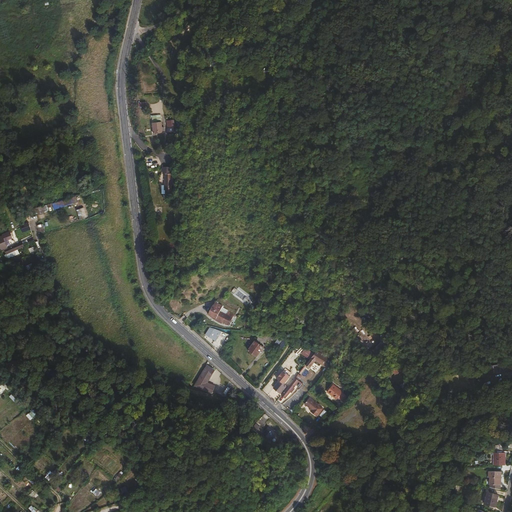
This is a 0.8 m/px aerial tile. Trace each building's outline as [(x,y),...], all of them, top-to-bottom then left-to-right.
[(162,119),(161,112),(153,112),(153,125),(164,125),(164,119),(162,119)] [(84,208),(76,210),(79,220),(87,217),(84,208)] [(10,233),(0,237),(0,244),(1,244),(3,249),(8,247),(5,241),(12,238),(10,233)] [(10,249),(11,252),(24,246),(23,242),(10,248),(10,249)] [(232,316),(220,310),(221,307),(213,305),(210,308),(208,313),(216,317),(216,318),(229,322),(232,316)] [(212,340),(215,330),(209,328),(205,338),(212,340)] [(272,343),(273,336),(265,334),(264,341),(272,343)] [(282,348),(288,339),(284,339),(279,346),(282,348)] [(257,355),(264,345),(255,340),(248,349),(257,355)] [(334,361),(317,349),(305,364),(309,368),(316,360),(327,369),(334,361)] [(210,382),(216,371),(207,366),(200,380),(207,384),(208,381),(210,382)] [(283,383),(289,375),(282,370),(276,378),(279,381),(275,387),(281,391),(286,385),(283,383)] [(286,397),(300,380),(295,377),(282,394),(286,397)] [(339,396),(345,388),(336,381),(330,388),(339,396)] [(321,412),(307,401),(302,408),(309,414),(308,415),(314,420),(321,412)] [(279,433),(271,426),(266,431),(274,438),(279,433)] [(495,451),(496,464),(506,464),(506,451),(495,451)] [(491,486),(502,488),(503,470),(491,470),(490,476),(492,476),(491,486)] [(497,505),(500,494),(489,491),(486,502),(497,505)]
